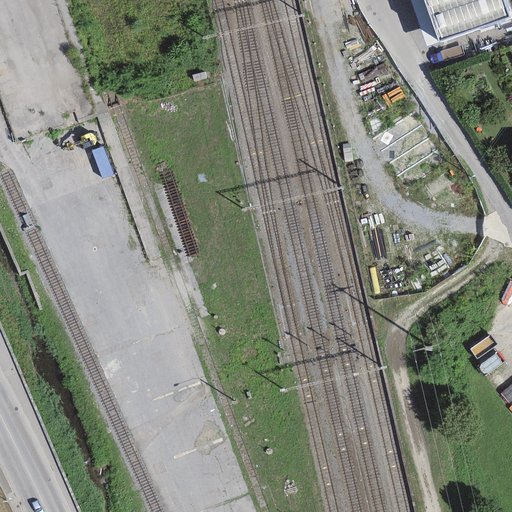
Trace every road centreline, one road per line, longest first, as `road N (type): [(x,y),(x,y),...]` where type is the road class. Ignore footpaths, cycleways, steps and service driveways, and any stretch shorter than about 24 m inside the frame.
road 1 (track): [(511,226),(465,277),(400,325),(396,344),(434,511)]
road 2 (unclassified): [(511,218),(369,0)]
